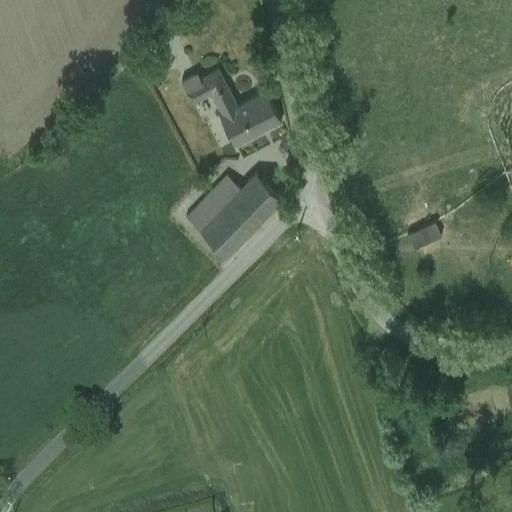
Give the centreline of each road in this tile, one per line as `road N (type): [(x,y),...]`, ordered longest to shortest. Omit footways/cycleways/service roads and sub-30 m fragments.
road 1 (unclassified): [(317,189),(0,503)]
road 2 (unclassified): [(317,189),(352,276),(375,308),(434,349),(469,359),(511,353)]
road 3 (unclassified): [(277,0),(317,189)]
